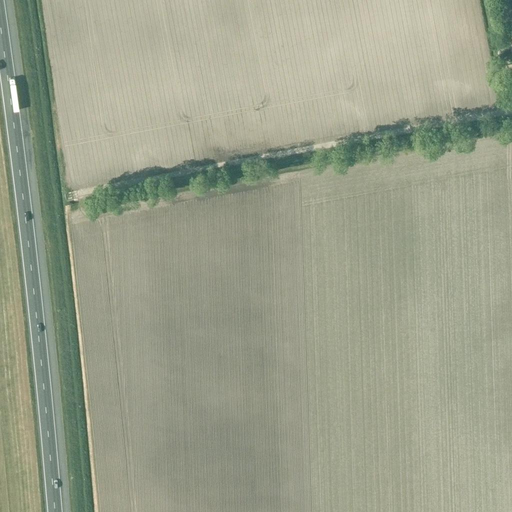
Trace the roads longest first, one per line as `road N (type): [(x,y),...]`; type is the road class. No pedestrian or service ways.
road 1 (motorway): [(54,511),(0,26)]
road 2 (unclassified): [(66,195),(511,110)]
